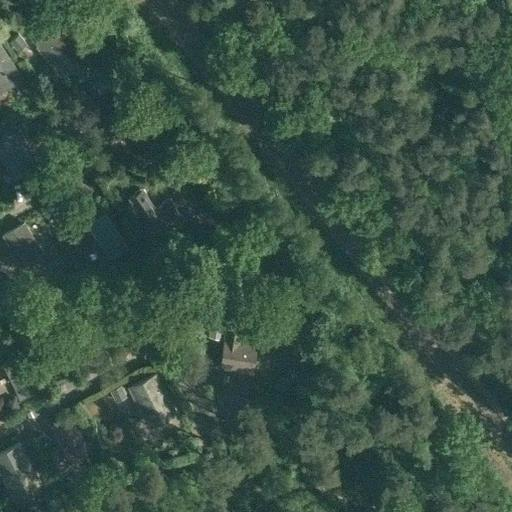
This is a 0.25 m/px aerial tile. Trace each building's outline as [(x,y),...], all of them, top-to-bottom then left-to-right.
[(58,19),(33,39),(62,74),(87,54),(58,19)] [(0,41),(0,93),(24,78),(0,41)] [(20,129),(0,140),(0,151),(16,180),(41,165),(20,129)] [(142,188),(130,197),(160,242),(187,223),(170,199),(156,209),(142,188)] [(106,213),(90,224),(112,258),(129,247),(106,213)] [(24,221),(4,233),(25,268),(45,257),(24,221)] [(142,301),(107,318),(115,336),(151,319),(142,301)] [(227,314),(219,368),(251,373),(256,342),(241,340),(244,316),(227,314)] [(77,323),(59,341),(87,369),(105,351),(77,323)] [(23,355),(5,363),(21,399),(39,390),(23,355)] [(155,372),(128,386),(149,425),(176,411),(155,372)] [(72,414),(50,425),(69,461),(90,450),(72,414)] [(18,441),(0,450),(0,470),(13,495),(39,482),(18,441)]
